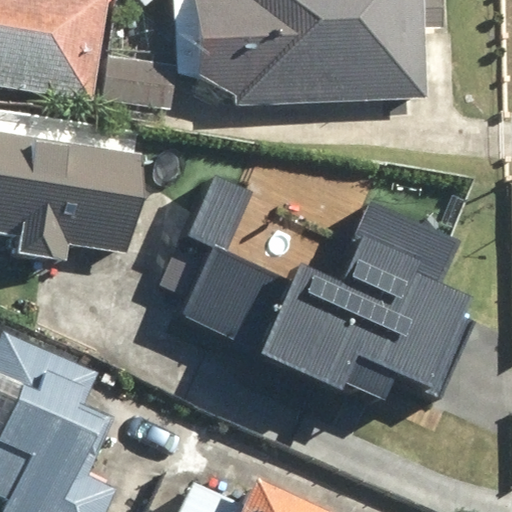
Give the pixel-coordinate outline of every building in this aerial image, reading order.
[(0,0),(0,88),(96,103),(111,0),(0,0)] [(173,0),(175,78),(198,77),(199,101),(428,99),(426,0),(173,0)] [(14,118),(0,116),(0,232),(15,234),(12,265),(69,271),(71,251),(131,257),(141,150),(12,137),(14,118)] [(177,237),(200,247),(170,312),(371,403),(383,377),(410,389),(453,296),(426,284),(447,238),(361,199),(322,283),(283,265),(280,272),(217,243),(241,190),(206,174),(177,237)] [(0,500),(0,501),(0,502),(0,511),(108,511),(117,493),(87,480),(111,424),(83,412),(98,378),(0,335),(0,500)] [(249,507),(194,482),(180,511),(315,511),(259,486),(249,507)]
